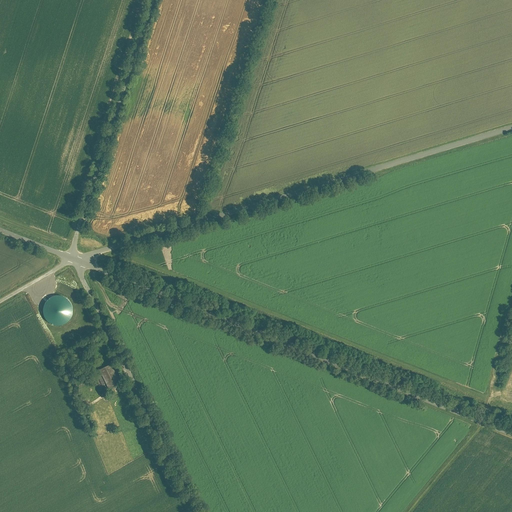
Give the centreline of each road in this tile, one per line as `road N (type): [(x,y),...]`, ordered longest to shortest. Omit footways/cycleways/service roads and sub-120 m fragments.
road 1 (residential): [(511,437),(72,260)]
road 2 (residential): [(72,260),(511,127)]
road 3 (residential): [(72,260),(196,511)]
road 4 (unclassified): [(155,0),(72,260)]
